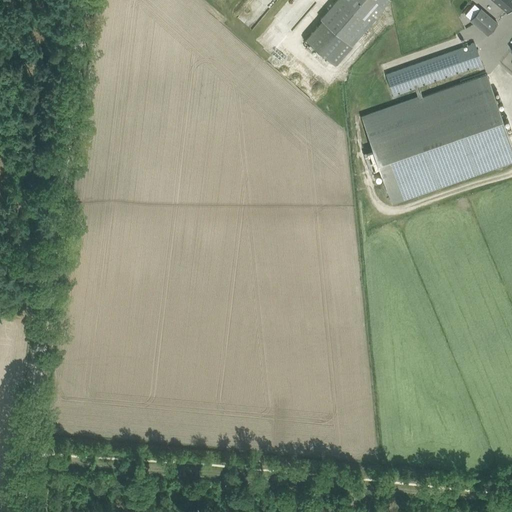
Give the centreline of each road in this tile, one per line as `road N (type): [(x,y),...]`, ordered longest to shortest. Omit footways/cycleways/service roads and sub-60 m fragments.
road 1 (unclassified): [(21,511),(90,0)]
road 2 (track): [(27,457),(511,502)]
